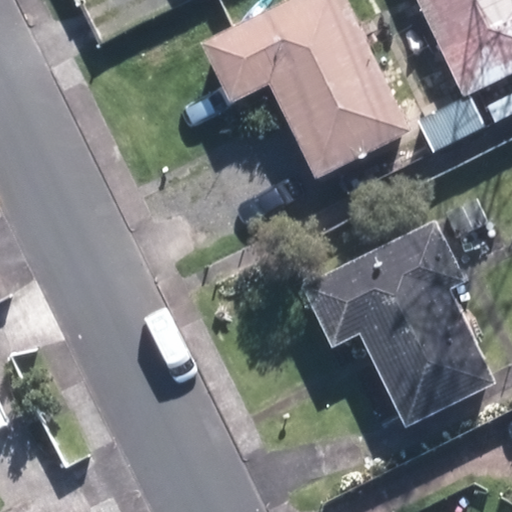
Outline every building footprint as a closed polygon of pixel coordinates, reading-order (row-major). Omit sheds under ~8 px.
[(415,137),(348,0),(294,0),(203,46),(233,107),(271,88),(317,184),(415,137)] [(511,75),(511,0),(419,0),(467,98),(511,75)] [(511,114),(511,87),(483,102),(495,123),(511,114)] [(507,249),(493,219),(468,231),(481,261),(507,249)] [(497,384),(454,291),(469,284),(441,221),(305,286),(335,347),(360,335),(405,428),(497,384)]
